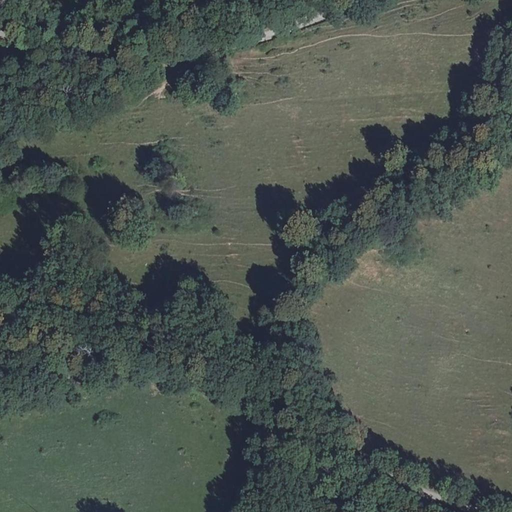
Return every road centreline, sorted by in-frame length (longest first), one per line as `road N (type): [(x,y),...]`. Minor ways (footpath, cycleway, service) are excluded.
road 1 (unclassified): [(0,311),(211,359),(364,446),(418,491),(478,511)]
road 2 (unclassified): [(364,0),(272,28),(182,43),(100,47),(0,33)]
